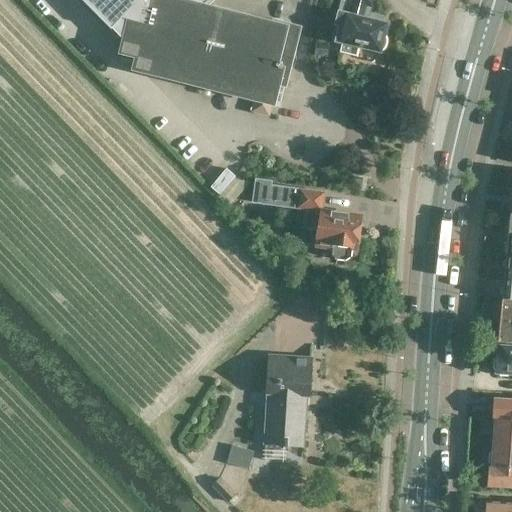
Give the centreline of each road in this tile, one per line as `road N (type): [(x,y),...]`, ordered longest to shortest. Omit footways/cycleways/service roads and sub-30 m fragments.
road 1 (primary): [(418,511),(436,250),(457,128),(494,0)]
road 2 (track): [(20,290),(196,480)]
